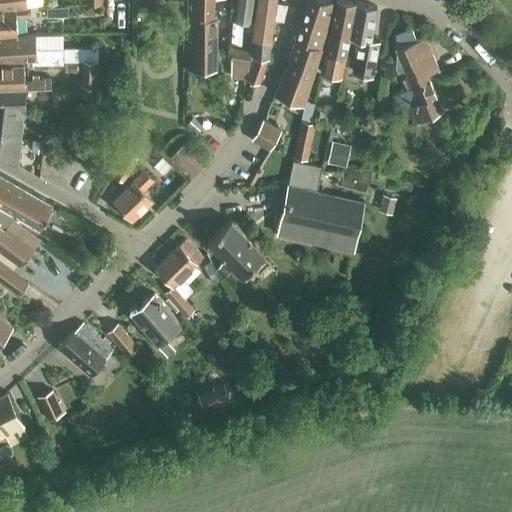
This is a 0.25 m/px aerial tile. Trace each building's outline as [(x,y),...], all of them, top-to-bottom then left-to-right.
[(213,0),(187,0),(188,67),(217,67),(217,16),(214,16),(213,0)] [(242,19),(251,20),(253,15),(254,0),(235,0),(233,20),(231,42),(241,42),(242,19)] [(248,62),(246,74),(246,76),(258,82),(266,64),(268,56),(274,17),(283,19),(287,2),(276,1),(276,0),(258,0),(252,54),(250,53),(248,62)] [(308,0),(275,91),(305,103),(320,56),(319,56),(328,26),(327,26),(336,0),(308,0)] [(350,36),(356,2),(346,0),(337,0),(322,70),(343,74),(352,36),(350,36)] [(350,36),(352,36),(360,38),(354,70),(375,74),(380,40),(372,38),(377,6),(356,2),(350,36)] [(0,35),(18,35),(18,17),(32,16),(31,7),(0,7),(0,35)] [(425,35),(417,38),(412,27),(396,33),(396,46),(397,49),(396,65),(399,71),(405,68),(408,76),(404,78),(408,88),(394,94),(400,110),(408,107),(414,121),(443,109),(428,72),(438,68),(425,35)] [(81,59),(97,58),(98,45),(63,46),(62,34),(18,35),(0,35),(0,59),(25,60),(33,59),(34,64),(64,63),(64,59),(81,59)] [(248,62),(250,53),(251,50),(232,46),(231,59),(248,62)] [(97,58),(81,59),(80,84),(97,84),(97,58)] [(0,86),(26,85),(43,84),(50,84),(51,76),(44,76),(44,74),(32,74),(29,79),(26,79),(25,60),(0,59),(0,86)] [(246,74),(248,62),(231,59),(230,71),(246,74)] [(0,107),(24,111),(27,112),(26,85),(0,86),(0,107)] [(0,129),(22,132),(24,111),(0,107),(0,129)] [(293,155),(308,158),(315,121),(301,118),(293,155)] [(257,141),(269,148),(281,127),(268,120),(257,141)] [(0,155),(18,165),(22,132),(0,129),(0,155)] [(346,165),(350,144),(331,140),(327,161),(346,165)] [(193,171),(203,160),(183,143),(173,154),(193,171)] [(114,174),(124,180),(137,157),(126,152),(114,174)] [(277,232),(354,248),(364,200),(317,190),(323,164),(293,158),(277,232)] [(114,199),(132,217),(152,198),(143,189),(154,179),(144,169),(114,199)] [(40,225),(53,202),(0,171),(0,248),(20,262),(40,237),(12,217),(15,213),(22,216),(23,216),(40,225)] [(395,198),(382,195),(379,209),(391,212),(395,198)] [(208,241),(242,275),(264,252),(231,218),(208,241)] [(161,260),(156,265),(160,269),(174,283),(173,283),(185,297),(193,289),(181,277),(204,255),(185,236),(161,260)] [(29,281),(0,261),(0,278),(21,293),(29,281)] [(173,283),(165,291),(186,315),(195,308),(185,297),(173,283)] [(131,312),(167,354),(175,347),(165,335),(180,322),(154,292),(131,312)] [(0,340),(14,325),(0,313),(0,340)] [(58,344),(91,372),(113,347),(83,321),(58,344)] [(108,331),(128,354),(138,345),(118,322),(108,331)] [(229,382),(214,386),(214,389),(217,397),(232,392),(229,382)] [(52,388),(37,395),(47,417),(62,410),(52,388)] [(11,443),(28,434),(7,390),(0,393),(0,434),(5,432),(11,443)]
